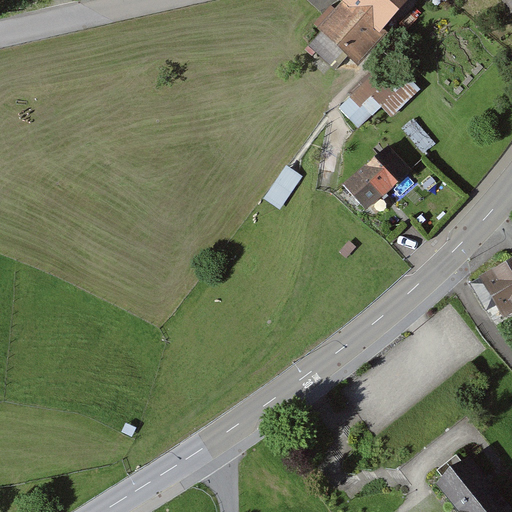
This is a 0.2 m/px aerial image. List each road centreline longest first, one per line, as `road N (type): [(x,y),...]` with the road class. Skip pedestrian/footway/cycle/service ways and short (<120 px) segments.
road 1 (residential): [(103,511),(366,330),(445,262),(511,187)]
road 2 (residential): [(162,0),(0,34)]
